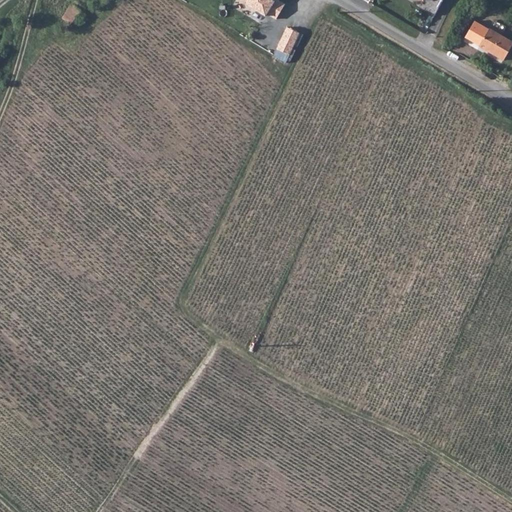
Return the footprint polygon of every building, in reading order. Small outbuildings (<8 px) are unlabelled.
[(267,12),(276,18),(285,4),(279,0),(243,0),(266,15),(267,12)] [(77,1),(74,5),(79,9),(83,4),(77,1)] [(81,10),(79,9),(74,5),(72,4),(63,19),(72,25),(81,10)] [(277,47),(290,53),(297,38),(300,32),(287,25),(277,47)] [(505,61),(511,48),(511,42),(490,29),(480,46),(505,61)]
